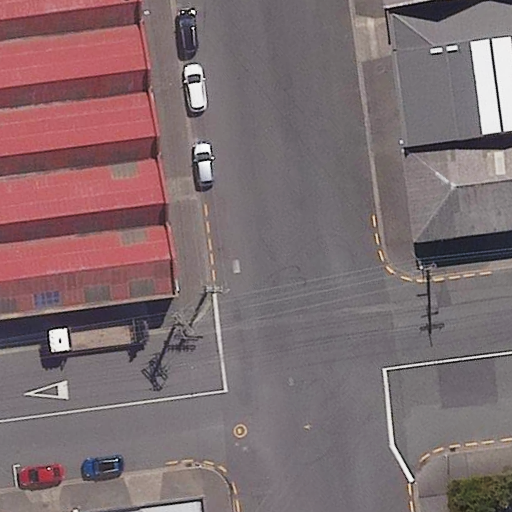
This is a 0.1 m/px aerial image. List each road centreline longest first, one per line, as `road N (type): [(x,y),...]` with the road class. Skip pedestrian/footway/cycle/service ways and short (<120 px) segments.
road 1 (unclassified): [(307,378),(259,0)]
road 2 (unclassified): [(307,378),(0,418)]
road 3 (unclassified): [(511,352),(307,378)]
road 4 (unclassified): [(326,511),(307,378)]
